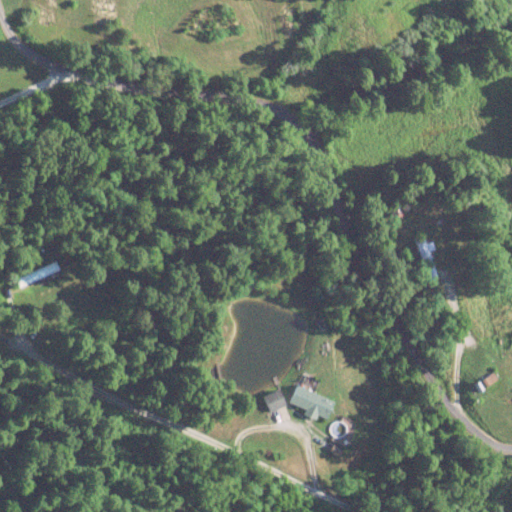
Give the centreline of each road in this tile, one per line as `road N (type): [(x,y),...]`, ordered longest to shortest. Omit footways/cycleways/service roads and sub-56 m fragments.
road 1 (residential): [(511,453),(470,437),(404,336),(323,185),(308,127),(270,103),(127,88),(69,73),(8,34),(0,3)]
road 2 (residential): [(21,346),(334,511)]
